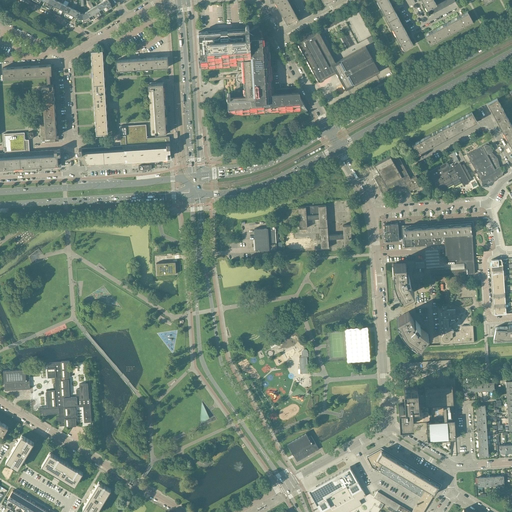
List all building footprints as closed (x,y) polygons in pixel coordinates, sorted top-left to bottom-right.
[(56,0),(55,0),(49,0),(46,7),(50,9),(51,7),(52,8),(56,0)] [(62,3),(61,3),(56,0),(52,8),(54,9),(53,10),(57,12),(62,3)] [(62,3),(57,12),(61,14),(62,13),(63,13),(67,6),(63,4),(64,0),(63,0),(61,0),(61,3),(62,3)] [(102,0),(100,0),(101,2),(97,4),(102,12),(103,11),(104,12),(108,10),(102,1),(103,1),(102,0)] [(109,0),(104,0),(103,1),(102,1),(108,10),(112,7),(111,6),(112,6),(110,3),(112,3),(109,0)] [(288,0),(287,1),(286,0),(270,0),(271,3),(276,3),(287,24),(292,21),(294,23),(298,21),(296,17),(300,14),(292,0),(288,0)] [(433,0),(421,0),(427,9),(430,8),(433,6),(436,5),(436,4),(433,0)] [(390,1),(380,6),(388,21),(398,16),(390,1)] [(93,7),(91,4),(89,5),(91,8),(87,11),(92,18),(93,17),(94,18),(98,16),(92,8),(93,7)] [(102,12),(97,4),(93,7),(92,8),(98,16),(101,14),(101,12),(102,12)] [(78,11),(73,9),(75,6),(73,5),(71,8),(72,8),(68,17),(72,19),(72,18),(74,19),(78,11)] [(72,8),(71,8),(67,6),(63,13),(65,14),(64,15),(68,17),(72,8)] [(78,11),(74,19),(75,19),(75,21),(76,21),(78,22),(79,21),(83,21),(83,13),(80,13),(80,12),(78,11)] [(92,18),(87,11),(85,12),(85,13),(83,13),(83,21),(87,21),(88,22),(90,20),(90,21),(91,20),(90,19),(92,18)] [(468,12),(459,17),(453,20),(458,29),(473,21),(468,12)] [(398,16),(388,21),(396,35),(405,30),(398,16)] [(343,17),(333,22),(335,25),(345,19),(343,17)] [(453,20),(444,24),(439,27),(444,37),(458,29),(453,20)] [(217,31),(198,32),(201,68),(201,67),(208,66),(208,67),(208,66),(215,66),(215,67),(216,67),(215,66),(222,66),(223,66),(230,65),(230,66),(230,65),(237,65),(237,66),(237,65),(244,64),(244,66),(244,74),(243,74),(243,73),(240,73),(239,73),(238,74),(237,75),(236,77),(236,78),(236,79),(237,81),(238,82),(239,82),(241,83),(243,82),(243,81),(245,81),(246,96),(246,101),(231,102),(230,99),(230,95),(230,94),(229,93),(228,93),(227,94),(227,95),(228,102),(227,102),(228,115),(229,115),(229,114),(235,114),(236,114),(236,115),(236,114),(243,113),(243,114),(243,113),(250,113),(250,114),(250,113),(257,112),(257,113),(257,112),(264,112),(264,113),(265,113),(264,112),(271,111),(271,112),(272,112),(272,111),(278,111),(279,112),(279,111),(286,110),(286,111),(286,110),(293,110),(293,111),(293,110),(300,109),(300,110),(300,109),(306,109),(307,111),(300,96),(299,92),(271,94),(270,94),(270,87),(271,87),(271,86),(270,86),(270,80),(270,79),(269,79),(269,72),(270,72),(269,72),(269,65),(270,65),(269,65),(268,58),(269,58),(268,58),(268,51),(269,51),(268,51),(267,44),(268,44),(268,43),(262,44),(261,41),(261,36),(260,37),(259,24),(250,28),(249,29),(249,27),(249,26),(248,26),(248,25),(247,25),(246,25),(245,26),(245,27),(245,29),(240,29),(236,28),(236,29),(223,30),(220,30),(217,31)] [(439,27),(430,32),(425,35),(430,44),(444,37),(439,27)] [(309,35),(297,42),(319,82),(327,78),(336,73),(345,90),(347,89),(375,74),(379,71),(366,46),(335,62),(318,30),(309,35)] [(405,30),(396,35),(403,49),(413,44),(405,30)] [(102,50),(91,51),(92,68),(103,67),(102,50)] [(167,57),(158,58),(150,58),(151,68),(168,67),(168,66),(168,64),(167,57)] [(150,58),(141,59),(133,59),(134,69),(151,68),(150,58)] [(133,59),(124,60),(117,60),(116,60),(117,68),(116,68),(116,69),(117,69),(117,70),(134,69),(133,59)] [(51,64),(18,67),(2,68),(3,78),(46,75),(46,76),(47,84),(47,85),(43,85),(43,88),(38,89),(42,142),(51,142),(55,141),(55,136),(57,136),(56,122),(57,121),(57,119),(56,117),(55,117),(54,103),(53,84),(51,84),(50,74),(52,74),(51,64)] [(103,67),(92,68),(93,84),(104,84),(103,67)] [(163,82),(148,83),(148,84),(149,89),(149,92),(149,100),(150,109),(150,118),(151,127),(152,135),(165,134),(166,133),(166,126),(165,117),(165,108),(164,99),(164,91),(163,82)] [(104,84),(93,84),(94,101),(105,100),(104,84)] [(497,98),(491,101),(487,103),(496,118),(505,113),(497,98)] [(105,100),(94,101),(95,117),(106,117),(105,100)] [(472,112),(457,120),(462,129),(477,121),(472,112)] [(511,128),(511,126),(505,113),(496,118),(504,133),(509,131),(511,128)] [(107,133),(107,123),(106,117),(95,117),(96,134),(107,133)] [(457,120),(441,128),(446,138),(462,129),(457,120)] [(99,147),(79,148),(80,163),(171,157),(169,136),(147,138),(146,124),(119,126),(121,146),(99,147)] [(441,128),(427,136),(432,145),(446,138),(441,128)] [(5,153),(0,153),(0,168),(58,165),(58,158),(61,158),(60,149),(29,151),(29,139),(25,140),(24,132),(4,134),(5,149),(5,153)] [(427,136),(412,144),(417,154),(432,145),(427,136)] [(496,179),(505,174),(500,166),(498,167),(498,166),(498,162),(494,156),(492,154),(491,154),(491,152),(493,151),(488,142),(467,154),(484,185),(490,182),(491,183),(496,179)] [(416,175),(410,178),(397,154),(391,158),(390,156),(374,164),(381,177),(380,177),(379,176),(374,178),(384,196),(406,184),(409,191),(418,186),(417,182),(419,181),(416,175)] [(471,178),(464,164),(461,165),(460,163),(454,166),(454,165),(452,166),(453,167),(450,169),(446,162),(429,172),(438,190),(445,186),(446,188),(453,184),(454,186),(462,183),(464,186),(465,185),(465,184),(470,181),(469,179),(471,178)] [(328,235),(326,205),(298,207),(299,228),(307,228),(306,219),(319,218),(321,248),(329,248),(328,239),(343,238),(344,247),(352,246),(351,225),(342,225),(343,234),(328,235)] [(472,235),(471,227),(471,223),(466,223),(466,224),(461,224),(461,223),(453,224),(453,225),(448,225),(448,224),(439,225),(439,226),(435,226),(434,225),(426,226),(426,227),(421,227),(421,226),(413,227),(413,228),(408,228),(408,227),(403,227),(404,239),(404,245),(404,247),(445,244),(463,243),(463,247),(473,247),(472,235)] [(389,224),(384,224),(385,241),(390,241),(399,240),(398,224),(389,224)] [(267,228),(254,229),(256,250),(268,250),(268,251),(276,251),(275,241),(278,241),(277,233),(275,233),(274,225),(266,226),(267,228)] [(293,234),(285,234),(286,249),(311,249),(311,238),(293,239),(293,234)] [(464,263),(463,252),(463,247),(463,243),(445,244),(446,263),(447,264),(464,263)] [(474,274),(474,264),(473,254),(473,247),(463,247),(463,252),(464,263),(464,268),(444,269),(445,275),(463,274),(464,274),(474,274)] [(175,262),(156,263),(157,275),(176,274),(175,262)] [(410,281),(408,274),(406,276),(405,276),(404,274),(406,274),(405,263),(406,263),(405,263),(393,264),(394,269),(393,269),(395,274),(393,275),(393,276),(393,277),(393,279),(394,281),(394,282),(395,284),(395,285),(396,287),(397,289),(398,288),(400,293),(401,292),(403,298),(410,294),(414,292),(408,282),(407,283),(406,281),(407,280),(410,281)] [(474,342),(473,335),(473,325),(461,326),(461,327),(461,328),(460,329),(460,330),(459,330),(459,331),(458,331),(457,331),(456,332),(455,332),(455,331),(454,331),(453,331),(453,330),(453,329),(452,329),(451,329),(451,328),(451,327),(450,327),(450,326),(451,325),(451,324),(451,323),(452,323),(452,322),(453,322),(454,321),(455,321),(456,321),(455,319),(455,309),(446,310),(446,307),(438,307),(440,344),(449,344),(449,342),(452,342),(453,343),(474,342)] [(408,311),(405,313),(396,318),(398,320),(396,321),(397,323),(398,325),(399,326),(400,327),(401,329),(402,331),(403,332),(404,333),(406,335),(407,336),(408,338),(410,340),(411,338),(415,342),(416,341),(420,345),(428,333),(419,327),(417,329),(416,327),(417,326),(420,325),(415,320),(414,323),(413,324),(412,322),(414,321),(408,311)] [(511,322),(511,323),(511,324),(508,325),(508,329),(506,329),(507,326),(496,327),(493,341),(495,340),(495,341),(511,339),(511,322)] [(301,355),(302,357),(299,357),(300,373),(308,373),(307,357),(308,357),(308,354),(308,352),(307,351),(307,350),(306,349),(304,349),(303,349),(302,350),(301,351),(301,352),(301,355)] [(61,362),(49,363),(49,368),(47,368),(48,378),(55,377),(55,384),(53,384),(53,386),(55,386),(55,390),(46,391),(47,407),(39,407),(39,413),(42,413),(42,414),(58,413),(59,417),(56,417),(56,422),(59,422),(60,425),(63,425),(63,426),(65,425),(65,427),(76,426),(75,407),(83,406),(84,422),(91,422),(90,398),(89,399),(88,383),(79,384),(79,389),(76,389),(76,397),(69,397),(68,377),(70,377),(69,361),(61,361),(61,362)] [(25,369),(3,370),(5,390),(30,389),(29,373),(25,373),(25,369)] [(453,405),(452,385),(424,386),(417,386),(417,387),(416,387),(416,386),(411,386),(411,387),(410,387),(410,386),(404,387),(404,388),(403,388),(404,404),(398,404),(399,423),(400,423),(400,424),(406,424),(405,423),(406,423),(406,424),(412,424),(412,423),(413,423),(413,424),(419,423),(419,422),(426,422),(427,440),(450,439),(451,456),(454,455),(457,455),(455,438),(454,420),(453,405)] [(8,427),(0,422),(0,433),(3,436),(8,427)] [(306,433),(287,443),(292,454),(297,461),(312,453),(319,449),(311,435),(308,437),(306,433)] [(21,435),(5,461),(18,469),(34,442),(21,435)] [(423,476),(421,475),(419,474),(419,473),(416,471),(412,468),(411,469),(410,468),(407,467),(408,466),(405,464),(401,461),(400,462),(398,461),(396,460),(397,459),(393,457),(389,455),(389,456),(387,454),(385,453),(385,452),(381,450),(367,457),(372,467),(375,469),(377,470),(380,472),(383,474),(389,477),(394,481),(400,484),(406,488),(411,491),(417,494),(421,497),(429,502),(435,492),(437,489),(439,485),(435,482),(434,483),(430,481),(431,480),(427,477),(424,475),(423,476)] [(49,452),(41,465),(75,486),(83,472),(49,452)] [(320,488),(310,494),(312,497),(320,511),(347,511),(348,511),(362,504),(359,500),(366,496),(362,489),(350,467),(317,485),(320,488)] [(98,482),(83,508),(89,511),(96,511),(111,489),(98,482)] [(12,490),(7,499),(12,501),(17,493),(12,490)] [(17,493),(12,501),(16,504),(21,496),(17,493)] [(21,496),(16,504),(21,507),(26,499),(21,496)] [(398,511),(422,511),(425,509),(424,509),(426,505),(427,506),(429,502),(421,497),(411,511),(400,505),(396,511),(398,511)] [(26,499),(21,507),(25,509),(30,501),(26,499)] [(30,501),(25,509),(29,511),(34,504),(30,501)]
